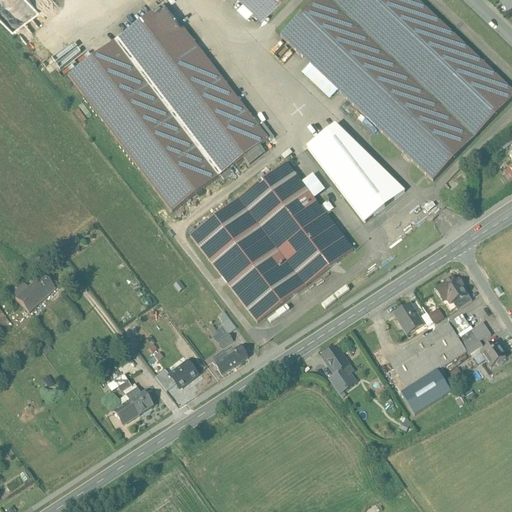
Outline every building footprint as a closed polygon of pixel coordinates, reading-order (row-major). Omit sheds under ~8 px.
[(280,0),(240,0),(261,20),(280,0)] [(511,100),(511,90),(417,0),(316,0),(280,38),(432,184),(511,100)] [(267,140),(163,5),(67,79),(171,214),(243,159),(248,165),(264,153),(259,146),(267,140)] [(511,155),(510,157),(511,160),(511,167),(502,174),(509,184),(511,182),(511,155)] [(285,164),(190,238),(257,325),(353,251),(285,164)] [(54,292),(41,278),(27,291),(25,292),(38,306),(54,292)] [(455,284),(452,280),(450,280),(445,283),(445,285),(436,292),(443,302),(448,299),(452,305),(453,304),(460,299),(462,301),(468,297),(464,290),(465,289),(459,281),(455,284)] [(27,291),(22,285),(10,295),(28,316),(38,306),(25,292),(27,291)] [(460,299),(453,304),(458,312),(472,302),(468,297),(462,301),(460,299)] [(423,327),(410,306),(394,317),(407,337),(423,327)] [(236,331),(223,314),(218,318),(231,335),(236,331)] [(429,317),(424,320),(428,328),(434,324),(429,317)] [(462,317),(448,326),(457,338),(471,329),(462,317)] [(9,326),(3,318),(0,320),(0,327),(2,331),(9,326)] [(482,325),(471,332),(479,344),(491,337),(482,325)] [(448,326),(389,363),(407,392),(467,354),(461,346),(457,338),(448,326)] [(216,332),(213,327),(208,330),(213,339),(219,334),(217,331),(216,332)] [(228,336),(222,328),(217,331),(219,334),(220,334),(223,339),(228,336)] [(471,332),(459,341),(465,351),(479,344),(471,332)] [(213,339),(221,351),(233,343),(228,336),(223,339),(220,334),(219,334),(213,339)] [(479,344),(465,351),(470,358),(483,349),(479,344)] [(496,345),(481,355),(491,369),(506,359),(496,345)] [(234,352),(227,356),(226,355),(213,364),(222,378),(234,370),(248,360),(241,349),(235,353),(234,352)] [(336,349),(322,358),(335,377),(349,367),(336,349)] [(114,379),(136,367),(133,360),(110,373),(114,379)] [(167,371),(157,378),(168,392),(177,386),(182,393),(203,376),(191,360),(171,376),(167,371)] [(349,367),(335,377),(342,387),(337,390),(340,395),(356,384),(350,376),(353,373),(349,367)] [(454,379),(461,376),(457,369),(451,372),(454,379)] [(124,376),(114,383),(118,389),(128,382),(124,376)] [(128,382),(118,389),(122,395),(124,394),(132,388),(128,382)] [(135,386),(132,388),(124,394),(131,404),(139,417),(153,407),(145,394),(142,397),(135,386)] [(131,404),(115,414),(124,427),(139,417),(131,404)] [(24,473),(20,476),(24,482),(29,479),(24,473)]
